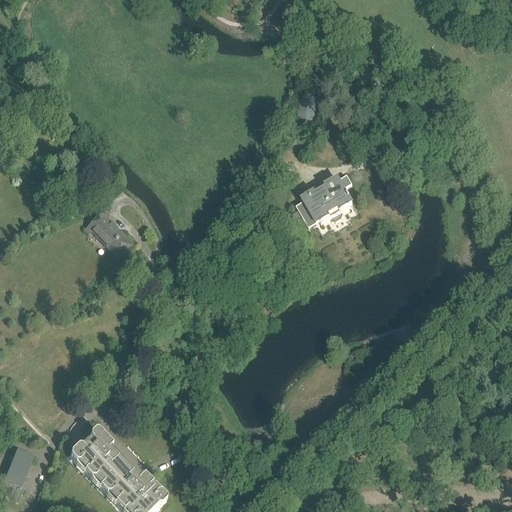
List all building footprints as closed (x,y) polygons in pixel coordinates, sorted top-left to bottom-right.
[(298,121),(314,122),(315,107),(300,106),(298,121)] [(348,209),(352,207),(353,206),(345,193),(352,188),(347,180),(339,184),(338,181),(325,189),(321,188),(319,185),(314,188),(316,191),(315,195),(302,202),(304,206),(296,210),(299,214),(291,219),(294,225),(302,220),(309,232),(320,225),(322,228),(331,222),(332,223),(335,224),(341,221),(341,218),(340,216),(350,211),(348,209)] [(104,210),(113,201),(104,191),(94,199),(104,210)] [(42,214),(48,219),(58,209),(53,204),(42,214)] [(131,247),(117,232),(102,217),(86,232),(89,236),(92,233),(116,258),(113,261),(114,262),(131,247)] [(110,451),(112,449),(98,434),(95,434),(90,438),(90,441),(81,450),(78,450),(71,457),(71,461),(120,511),(154,511),(157,509),(161,509),(166,504),(166,501),(144,478),(140,482),(125,466),(129,462),(124,458),(120,462),(110,451)] [(0,494),(0,498),(18,506),(24,492),(21,491),(33,460),(17,453),(14,459),(10,458),(8,462),(12,464),(0,494)]
